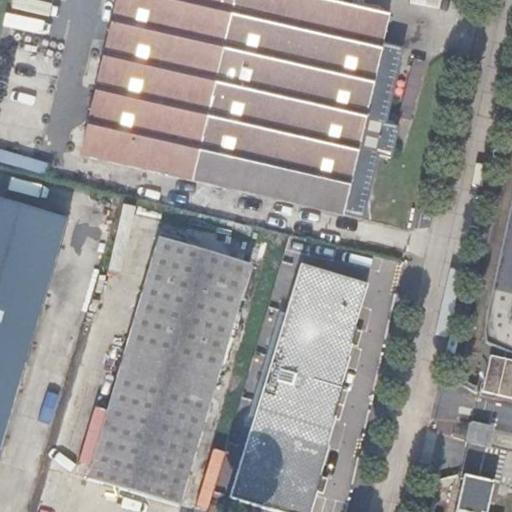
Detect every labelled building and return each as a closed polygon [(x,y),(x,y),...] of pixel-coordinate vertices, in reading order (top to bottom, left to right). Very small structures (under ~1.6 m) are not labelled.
[(335,0),(115,0),(80,151),(363,216),(380,150),(391,153),(399,122),(386,118),(403,45),(382,39),(387,15),(335,3),(335,0)] [(0,201),(0,437),(66,220),(0,201)] [(160,238),(91,477),(181,506),(251,264),(160,238)] [(368,286),(303,266),(233,498),(279,511),(310,511),(322,477),(319,476),(328,448),(326,447),(335,419),(333,418),(342,389),(340,388),(350,358),(348,357),(357,329),(355,328),(368,286)] [(511,394),(511,355),(493,351),(484,388),(511,394)] [(484,444),(488,425),(469,420),(465,440),(484,444)] [(464,473),(455,511),(457,511),(487,511),(495,480),(464,473)] [(452,510),(454,481),(435,480),(433,509),(452,510)]
